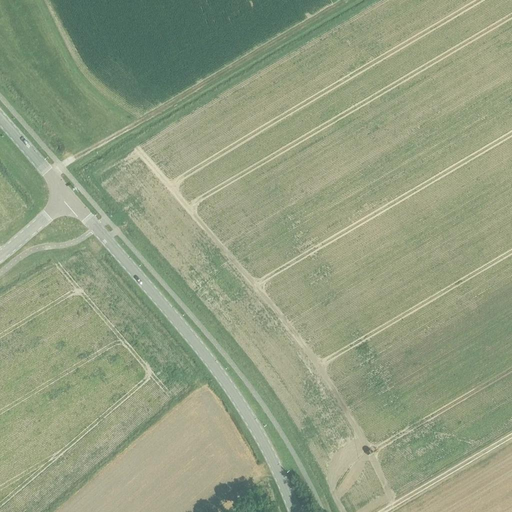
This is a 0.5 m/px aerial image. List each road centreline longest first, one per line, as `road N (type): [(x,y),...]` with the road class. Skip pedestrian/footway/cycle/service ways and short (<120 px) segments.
road 1 (secondary): [(292,511),(230,389),(68,197)]
road 2 (track): [(61,166),(345,0)]
road 3 (track): [(511,436),(383,511)]
